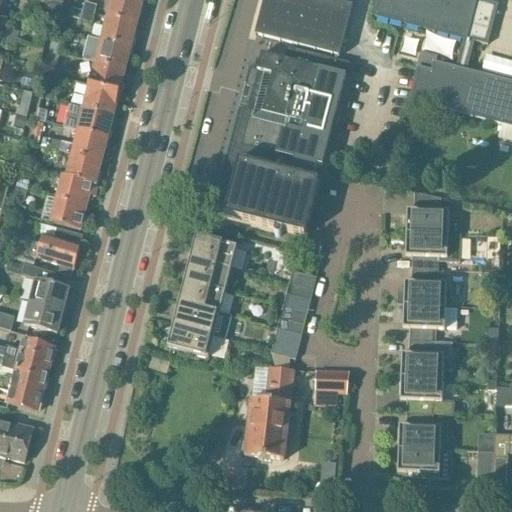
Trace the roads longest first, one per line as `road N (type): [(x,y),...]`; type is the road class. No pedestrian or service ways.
road 1 (tertiary): [(57,511),(186,0)]
road 2 (residential): [(368,363),(372,199),(342,213),(310,356)]
road 3 (residential): [(364,511),(368,363)]
